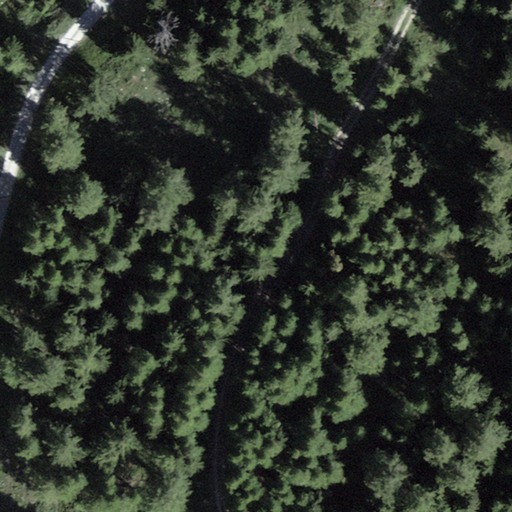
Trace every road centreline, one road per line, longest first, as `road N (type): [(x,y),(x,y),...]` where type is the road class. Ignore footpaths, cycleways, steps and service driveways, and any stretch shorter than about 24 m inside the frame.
road 1 (track): [(209,511),(204,499),(270,268),(422,0)]
road 2 (track): [(105,0),(69,39),(17,184),(0,273)]
